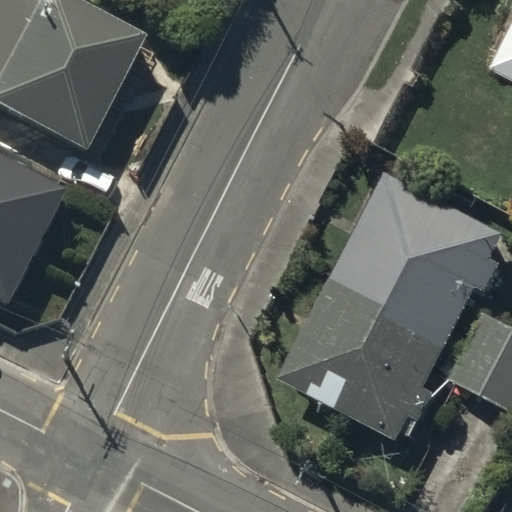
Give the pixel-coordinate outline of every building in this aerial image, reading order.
[(0,117),(87,164),(147,53),(47,0),(7,0),(0,14),(0,117)] [(511,60),(501,84),(511,89),(511,60)] [(69,206),(0,170),(0,315),(9,321),(69,206)] [(511,250),(393,188),(368,235),(318,330),(286,390),(404,452),(511,250)] [(511,337),(492,327),(457,393),(511,421),(511,337)]
